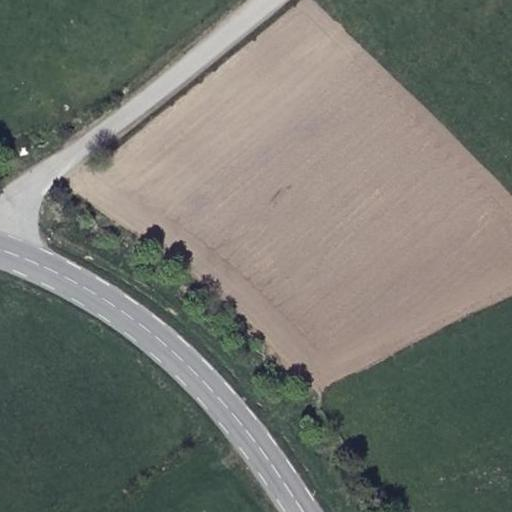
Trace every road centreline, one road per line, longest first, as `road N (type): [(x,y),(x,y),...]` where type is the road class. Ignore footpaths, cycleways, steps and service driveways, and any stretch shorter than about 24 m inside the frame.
road 1 (secondary): [(0,250),(37,262),(124,313),(195,370),(302,511)]
road 2 (track): [(0,214),(122,102),(264,0)]
